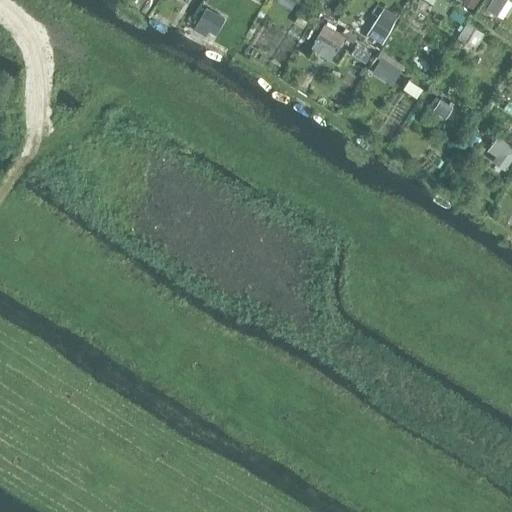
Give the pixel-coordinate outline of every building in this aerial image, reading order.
[(297,1),(295,0),(275,0),(292,9),(297,1)] [(206,7),(194,29),(206,36),(209,30),(217,34),(226,17),(206,7)] [(380,12),(367,33),(382,42),(395,22),(380,12)] [(303,28),(307,21),(298,15),(294,22),(303,28)] [(467,22),(458,36),(476,48),(485,34),(467,22)] [(316,40),(311,49),(330,61),(346,36),(325,23),(315,39),(316,40)] [(365,61),(371,53),(358,44),(352,52),(365,61)] [(382,56),(373,70),(393,84),(402,70),(382,56)] [(417,96),(423,88),(415,83),(409,91),(417,96)] [(436,95),(430,104),(435,107),(435,106),(436,105),(440,98),(436,95)] [(453,106),(440,98),(436,105),(435,106),(435,107),(433,109),(446,118),(453,106)] [(480,111),(486,103),(480,98),(474,106),(480,111)] [(474,147),(481,137),(472,131),(465,141),(474,147)] [(511,159),(511,144),(498,135),(488,149),(496,155),(493,160),(505,169),(511,159)]
